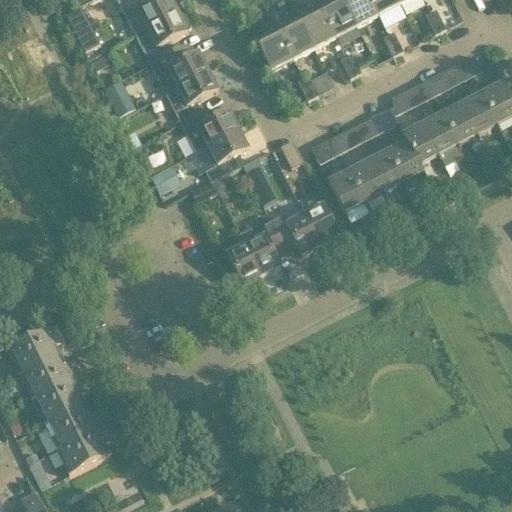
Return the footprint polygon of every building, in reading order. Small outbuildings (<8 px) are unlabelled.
[(135,40),(179,17),(170,0),(168,0),(150,9),(144,0),(121,0),(116,3),(135,40)] [(377,20),(367,0),(345,0),(341,2),(356,31),(377,20)] [(399,9),(394,0),(367,0),(377,20),(399,9)] [(394,0),(399,9),(415,0),(394,0)] [(341,2),(320,13),(335,42),(356,31),(341,2)] [(83,12),(69,18),(86,54),(100,47),(83,12)] [(335,42),(320,13),(298,24),(313,53),(335,42)] [(430,29),(441,24),(436,15),(425,20),(430,29)] [(179,17),(135,40),(151,70),(172,59),(166,48),(188,36),(188,35),(190,35),(191,30),(185,20),(181,18),(180,19),(179,17)] [(298,24),(277,35),(292,64),(313,53),(298,24)] [(441,24),(430,29),(436,40),(446,34),(441,24)] [(292,64),(277,35),(255,47),(270,76),(292,64)] [(387,51),(398,46),(394,37),(383,43),(387,51)] [(398,46),(387,51),(393,62),(404,56),(398,46)] [(172,59),(151,70),(166,99),(209,77),(200,58),(177,69),(172,59)] [(345,73),(355,68),(351,59),(340,65),(345,73)] [(471,81),(472,82),(482,76),(473,60),(470,62),(471,81)] [(465,85),(472,82),(471,81),(470,62),(463,66),(465,85)] [(355,68),(345,73),(351,84),(361,78),(355,68)] [(209,77),(166,99),(182,128),(202,117),(197,107),(218,95),(209,77)] [(440,78),(432,82),(433,101),(434,102),(442,97),(440,78)] [(302,95),(313,90),(308,81),(297,87),(302,95)] [(433,101),(432,82),(424,86),(424,87),(426,106),(434,102),(433,101)] [(511,110),(501,89),(481,99),(496,129),(511,120),(511,110)] [(313,90),(302,95),(308,106),(318,100),(313,90)] [(392,102),(394,122),(395,122),(403,118),(401,98),(392,102)] [(481,99),(461,109),(476,139),(496,129),(481,99)] [(461,109),(442,119),(457,149),(476,139),(461,109)] [(379,139),(386,135),(385,116),(385,115),(377,119),(378,138),(379,139)] [(207,128),(202,117),(182,128),(197,157),(205,153),(240,135),(230,116),(207,128)] [(378,138),(377,119),(369,123),(369,124),(371,143),(379,139),(378,138)] [(457,149),(442,119),(422,129),(437,159),(457,149)] [(437,159),(422,129),(402,139),(406,147),(406,146),(418,169),(437,159)] [(240,135),(205,153),(215,171),(206,176),(211,187),(212,186),(233,176),(227,165),(249,153),(240,135)] [(347,155),(346,136),(337,140),(338,159),(339,160),(347,155)] [(338,159),(337,140),(330,144),(331,164),(339,160),(338,159)] [(406,146),(406,147),(387,156),(407,196),(427,185),(422,176),(418,169),(406,146)] [(291,147),(280,152),(290,171),(301,166),(291,147)] [(387,156),(367,167),(383,197),(401,187),(406,197),(407,196),(387,156)] [(367,167),(348,177),(363,207),(383,197),(367,167)] [(258,168),(244,175),(265,216),(279,209),(258,168)] [(363,207),(348,177),(327,187),(343,217),(363,207)] [(164,178),(151,184),(160,202),(173,196),(164,178)] [(211,187),(191,197),(197,208),(218,197),(212,186),(211,187)] [(442,200),(436,203),(442,214),(444,213),(448,211),(442,200)] [(303,217),(321,251),(338,242),(320,208),(303,217)] [(321,251),(303,217),(284,226),(277,212),(266,218),(280,245),(291,239),(302,261),(321,251)] [(257,230),(240,238),(262,282),(281,272),(270,250),(280,245),(266,218),(253,224),(257,230)] [(262,282),(240,238),(238,239),(239,240),(233,244),(237,251),(226,257),(243,291),(262,282)] [(20,381),(61,361),(57,351),(65,347),(57,332),(7,356),(20,381)] [(61,361),(20,381),(32,406),(81,382),(74,366),(66,370),(61,361)] [(81,382),(32,406),(44,431),(86,410),(81,401),(89,397),(81,382)] [(86,410),(44,431),(56,456),(106,431),(99,416),(91,420),(86,410)] [(16,423),(8,427),(13,439),(22,435),(16,423)] [(114,446),(106,431),(56,456),(69,482),(111,461),(106,450),(114,446)] [(35,458),(25,462),(29,469),(39,465),(35,458)] [(39,465),(29,469),(29,470),(33,477),(41,494),(51,490),(39,465)] [(26,511),(41,511),(35,499),(23,505),(26,511)]
